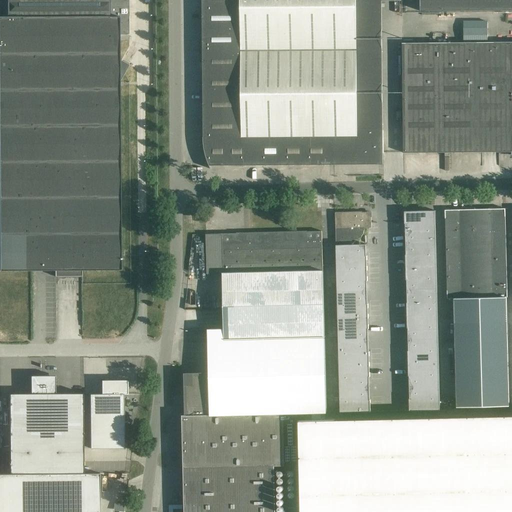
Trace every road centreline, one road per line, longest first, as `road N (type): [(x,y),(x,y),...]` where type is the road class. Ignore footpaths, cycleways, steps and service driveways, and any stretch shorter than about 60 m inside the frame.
road 1 (unclassified): [(511,185),(175,195)]
road 2 (unclassified): [(175,195),(174,0)]
road 3 (unclassified): [(0,351),(167,349)]
road 4 (unclassified): [(145,511),(167,349)]
road 5 (unclassified): [(167,349),(175,195)]
